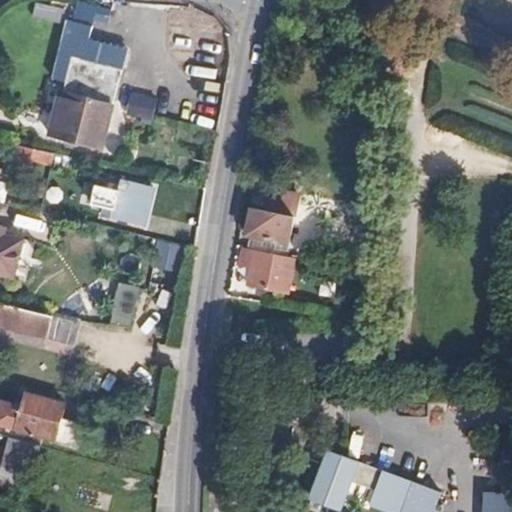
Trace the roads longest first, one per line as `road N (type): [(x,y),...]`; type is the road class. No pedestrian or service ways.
road 1 (secondary): [(257,0),(203,302),(183,511)]
road 2 (unknown): [(241,427),(449,443)]
